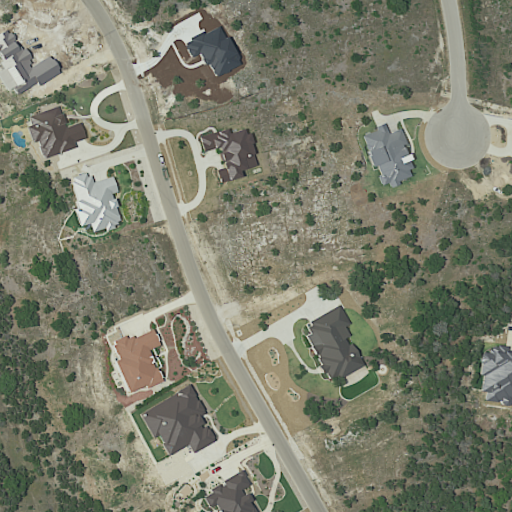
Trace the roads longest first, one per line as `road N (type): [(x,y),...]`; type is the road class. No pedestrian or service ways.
road 1 (residential): [(89,0),(121,64),(218,331),(319,511)]
road 2 (residential): [(450,0),(461,138)]
